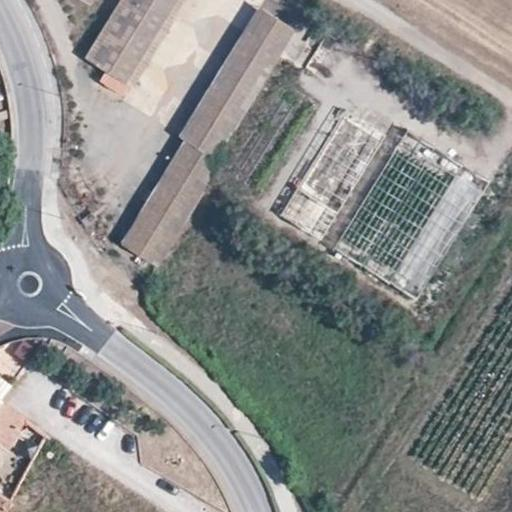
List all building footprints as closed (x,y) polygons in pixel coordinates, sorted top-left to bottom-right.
[(121,0),(87,57),(134,85),(185,0),(121,0)] [(261,8),(244,34),(280,54),(295,29),(261,8)] [(217,158),(280,54),(244,34),(182,137),(186,139),(124,242),(158,264),(186,219),(214,173),(221,161),(217,158)] [(325,241),(388,134),(344,109),(282,216),(325,241)] [(425,300),(491,178),(404,131),(338,254),(425,300)] [(0,401),(0,447),(7,453),(25,420),(0,401)] [(0,511),(4,511),(10,501),(0,494),(0,511)] [(23,511),(24,511),(10,501),(4,511),(23,511)]
